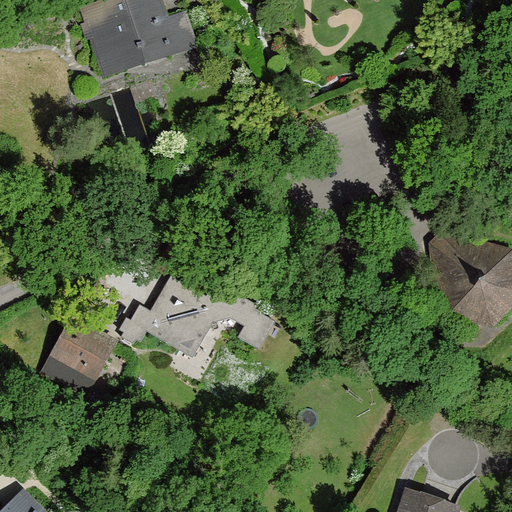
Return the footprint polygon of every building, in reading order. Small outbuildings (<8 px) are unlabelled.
[(168,21),(161,0),(104,0),(105,3),(84,10),(105,76),(196,47),(186,15),(168,21)] [(444,238),(434,248),(436,263),(452,317),(494,327),(511,309),(511,255),(456,240),(444,238)] [(208,299),(172,278),(151,313),(140,307),(131,323),(127,320),(120,332),(124,334),(122,339),(134,346),(136,341),(141,344),(147,333),(194,360),(214,326),(232,321),(246,329),(239,340),(261,353),(277,325),(257,314),(259,309),(232,293),(230,297),(223,294),(217,293),(209,295),(208,299)] [(69,317),(41,369),(86,393),(114,342),(69,317)] [(42,511),(26,495),(9,511),(42,511)] [(455,511),(410,496),(404,511),(455,511)]
